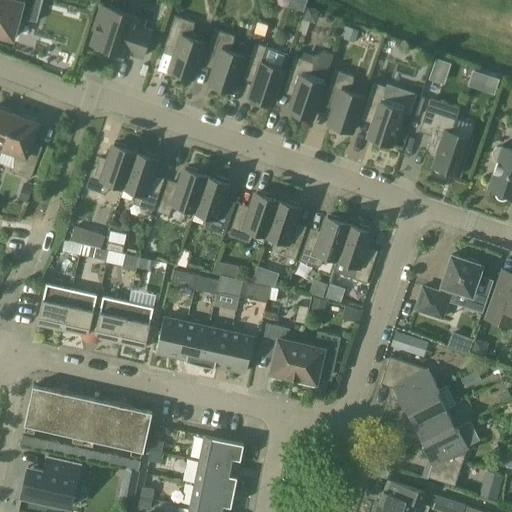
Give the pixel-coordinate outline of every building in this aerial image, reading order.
[(42,0),(0,0),(0,34),(13,38),(18,16),(37,21),(42,0)] [(104,5),(91,43),(96,45),(95,49),(110,54),(111,50),(128,56),(129,52),(142,57),(151,30),(143,27),(146,19),(104,5)] [(193,38),(195,22),(175,15),(167,41),(178,45),(170,70),(172,70),(171,73),(181,77),(182,74),(192,77),(204,42),(193,38)] [(232,51),(235,35),(215,28),(206,55),(218,59),(210,83),(212,84),(211,87),(221,90),(222,87),(232,91),(244,55),(232,51)] [(272,104),(289,53),(255,42),(246,68),(258,72),(250,96),(251,97),(250,100),(261,104),(262,101),(272,104)] [(295,55),(286,82),(298,86),(289,110),(291,110),(290,113),(301,117),(302,114),(312,117),(334,54),(325,51),(316,55),(305,51),(303,58),(295,55)] [(450,62),(437,58),(430,78),(443,82),(450,62)] [(467,84),(482,88),(487,73),(472,68),(467,84)] [(335,69),(326,95),(337,99),(329,123),(331,124),(330,127),(341,131),(342,128),(352,131),(364,95),(352,91),(354,75),(335,69)] [(375,82),(366,108),(377,112),(373,126),(369,137),(371,137),(370,140),(381,144),(382,141),(392,144),(403,111),(410,113),(417,93),(387,83),(386,86),(375,82)] [(431,98),(422,123),(434,127),(427,148),(430,154),(436,156),(433,166),(435,166),(436,170),(449,174),(450,171),(460,174),(472,139),(452,132),(460,108),(431,98)] [(0,146),(4,148),(16,114),(9,112),(10,110),(0,106),(0,146)] [(23,117),(16,114),(4,148),(14,152),(13,166),(11,171),(31,178),(42,146),(31,142),(38,122),(35,121),(36,119),(23,115),(23,117)] [(124,187),(136,151),(127,148),(128,145),(117,142),(116,145),(114,144),(106,168),(94,164),(87,187),(99,191),(101,184),(111,187),(113,183),(124,187)] [(511,148),(503,146),(501,145),(500,145),(498,146),(497,146),(495,147),(494,148),(493,149),(493,151),(492,152),(492,154),(493,155),(493,157),(494,158),(495,159),(496,160),(498,161),(489,188),(496,190),(496,191),(496,193),(496,194),(497,196),(497,197),(498,198),(500,199),(501,199),(502,200),(504,200),(505,199),(507,199),(508,198),(509,197),(510,196),(510,195),(511,195),(511,148)] [(145,155),(136,151),(124,187),(135,191),(135,195),(144,198),(142,206),(154,210),(161,187),(150,183),(158,159),(156,158),(157,155),(146,152),(145,155)] [(195,211),(207,175),(198,172),(199,169),(188,165),(187,168),(186,168),(177,192),(166,188),(158,211),(170,215),(173,207),(182,210),(184,207),(195,211)] [(217,178),(207,175),(195,211),(207,215),(206,219),(215,222),(213,229),(225,233),(233,211),(221,207),(229,182),(227,182),(228,179),(218,175),(217,178)] [(267,235),(279,199),(269,196),(270,193),(260,189),(259,192),(257,192),(248,216),(237,212),(229,235),(249,242),(255,231),(267,235)] [(288,202),(279,199),(267,235),(278,239),(278,243),(287,246),(284,253),(296,258),(304,235),(292,231),(301,207),(299,206),(300,203),(289,199),(288,202)] [(338,259),(350,223),(341,220),(342,217),(331,214),(330,217),(328,216),(320,240),(308,236),(300,259),(320,266),(327,255),(338,259)] [(359,227),(350,223),(338,259),(349,263),(349,267),(358,270),(355,278),(368,282),(375,259),(363,255),(372,231),(370,230),(371,227),(360,224),(359,227)] [(63,250),(79,254),(81,243),(69,240),(65,239),(63,250)] [(124,244),(108,240),(106,248),(123,252),(124,244)] [(106,248),(101,247),(88,244),(86,255),(104,259),(106,248)] [(123,264),(136,266),(138,255),(126,253),(123,264)] [(458,290),(473,294),(483,264),(480,263),(481,260),(468,255),(467,259),(452,254),(440,291),(424,285),(416,308),(443,317),(450,295),(456,297),(458,290)] [(138,255),(136,266),(149,269),(151,258),(138,255)] [(256,265),(252,279),(275,285),(278,270),(256,265)] [(183,286),(186,273),(174,270),(171,283),(183,286)] [(220,281),(197,276),(194,289),(210,292),(217,293),(220,281)] [(226,293),(240,296),(244,281),(230,277),(226,293)] [(254,300),(258,284),(244,281),(240,296),(254,300)] [(63,330),(72,288),(47,283),(38,324),(63,330)] [(511,324),(511,285),(509,295),(495,291),(486,318),(511,327),(511,324)] [(97,294),(72,288),(63,330),(83,334),(89,330),(97,294)] [(139,290),(136,302),(153,305),(155,293),(139,290)] [(119,342),(129,301),(103,295),(95,331),(99,338),(119,342)] [(154,306),(129,301),(119,342),(145,348),(154,306)] [(179,356),(187,321),(164,316),(156,351),(179,356)] [(209,327),(187,321),(179,356),(187,358),(187,360),(201,363),(209,327)] [(289,375),(294,377),(302,342),(288,339),(290,328),(267,323),(261,349),(275,352),(274,358),(270,376),(288,380),(289,375)] [(232,332),(209,327),(201,363),(215,366),(216,364),(224,366),(232,332)] [(423,354),(427,339),(394,330),(390,345),(423,354)] [(451,330),(446,345),(468,352),(473,337),(451,330)] [(316,386),(321,361),(335,364),(341,336),(318,331),(315,345),(302,342),(294,377),(299,378),(298,382),(316,386)] [(232,332),(224,366),(247,371),(254,337),(232,332)] [(404,406),(406,405),(438,389),(440,388),(430,368),(391,356),(381,383),(394,387),(404,406)] [(144,450),(152,411),(34,384),(25,424),(144,450)] [(447,408),(438,389),(406,405),(414,420),(411,422),(404,419),(399,432),(447,408)] [(447,408),(399,432),(412,437),(415,429),(417,428),(425,443),(457,427),(447,408)] [(457,427),(425,443),(423,444),(432,463),(428,476),(456,485),(469,446),(459,426),(457,427)] [(205,435),(200,462),(239,470),(244,443),(205,435)] [(150,452),(161,454),(163,443),(152,441),(150,452)] [(161,454),(150,452),(149,463),(159,465),(161,454)] [(22,495),(32,498),(32,501),(52,505),(53,502),(71,506),(80,463),(48,456),(45,470),(34,467),(32,475),(27,474),(22,495)] [(200,462),(195,483),(234,491),(239,470),(200,462)] [(126,463),(120,495),(134,498),(140,466),(126,463)] [(483,496),(494,496),(495,471),(484,471),(483,496)] [(376,511),(377,511),(425,511),(428,505),(422,503),(426,491),(391,480),(387,491),(384,490),(376,511)] [(195,483),(190,507),(216,511),(230,511),(234,491),(195,483)] [(141,497),(152,499),(154,488),(143,486),(141,497)] [(436,493),(431,507),(445,511),(461,511),(465,503),(436,493)] [(152,499),(141,497),(139,508),(150,510),(152,499)]
